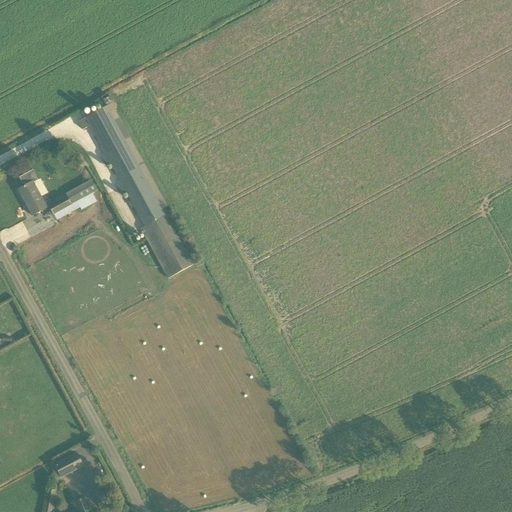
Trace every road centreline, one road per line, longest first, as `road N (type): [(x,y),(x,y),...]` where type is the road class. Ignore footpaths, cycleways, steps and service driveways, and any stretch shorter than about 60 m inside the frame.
road 1 (unclassified): [(140,511),(0,253)]
road 2 (unclassified): [(244,510),(511,404)]
